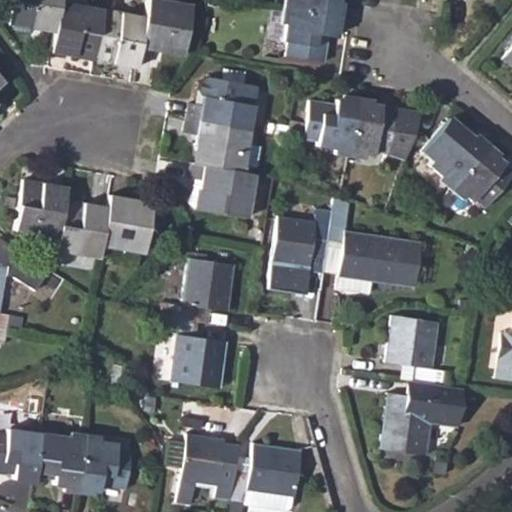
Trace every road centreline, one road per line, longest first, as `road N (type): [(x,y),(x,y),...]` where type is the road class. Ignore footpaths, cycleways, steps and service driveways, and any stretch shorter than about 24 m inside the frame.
road 1 (residential): [(355,511),(323,411),(289,367)]
road 2 (residential): [(511,137),(393,46)]
road 3 (residential): [(111,125),(50,116),(0,161)]
